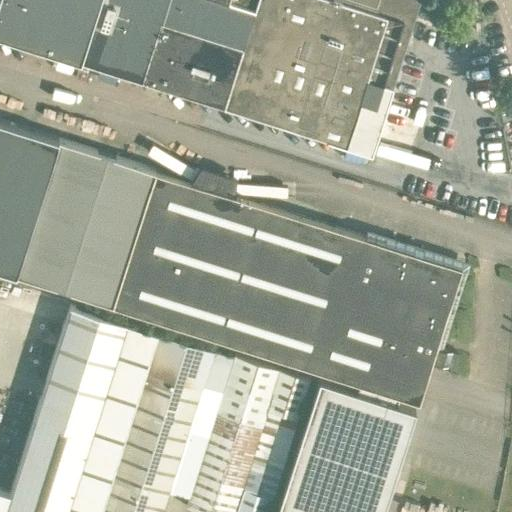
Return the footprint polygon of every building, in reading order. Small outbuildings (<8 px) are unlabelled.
[(0,0),(0,35),(346,145),(367,78),(393,86),(420,0),(0,0)] [(193,180),(154,168),(0,118),(0,266),(359,381),(399,393),(417,399),(430,359),(452,366),(457,351),(436,343),(460,265),(231,192),(231,177),(202,167),(193,180)] [(99,511),(157,330),(68,302),(9,491),(0,488),(0,511),(99,511)] [(157,330),(99,511),(162,511),(202,385),(221,391),(233,354),(214,348),(157,330)] [(233,353),(233,354),(221,391),(222,391),(186,506),(205,511),(266,511),(309,378),(233,353)] [(396,402),(399,393),(359,381),(356,389),(319,377),(318,380),(275,511),(381,511),(413,411),(414,408),(396,402)]
